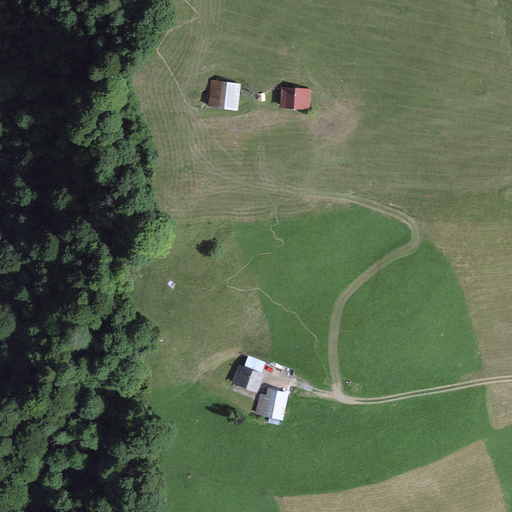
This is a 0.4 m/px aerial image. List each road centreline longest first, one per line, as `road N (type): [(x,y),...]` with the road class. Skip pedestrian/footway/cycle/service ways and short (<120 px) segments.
road 1 (track): [(282,188),(348,196),(413,223),(414,241),(374,267),(344,315),(338,397)]
road 2 (track): [(338,397),(387,399),(511,375)]
